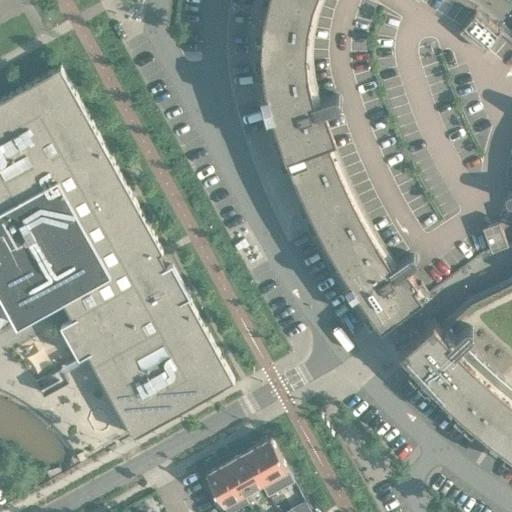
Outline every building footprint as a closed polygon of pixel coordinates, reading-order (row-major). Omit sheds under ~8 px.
[(360,295),(362,298),(363,297),(380,320),(378,321),(380,323),(424,291),(430,286),(486,246),(511,236),(511,0),(266,0),(263,15),(262,14),(261,18),(263,18),(261,46),(260,46),(260,49),(261,49),(264,77),(263,77),(263,80),(264,80),(269,97),(272,109),(275,118),(274,118),(274,121),(275,121),(284,147),(283,148),(285,151),(285,150),(287,153),(288,153),(296,174),(295,175),(296,178),(298,181),(299,181),(308,201),(307,202),(309,205),(308,205),(309,208),(310,208),(317,220),(316,220),(323,233),(322,233),(324,236),(324,235),(339,260),(338,260),(339,263),(340,263),(350,277),(361,294),(360,295)] [(90,356),(133,434),(234,378),(188,294),(190,293),(172,260),(166,263),(159,250),(163,248),(61,64),(0,97),(0,292),(17,322),(33,313),(62,297),(72,315),(60,322),(79,355),(61,365),(61,364),(36,378),(44,392),(69,379),(64,370),(90,356)] [(404,340),(398,345),(400,347),(420,368),(419,368),(421,371),(423,370),(443,390),(441,391),(444,393),(445,392),(466,411),(465,412),(467,414),(468,413),(490,430),(489,432),(491,433),(492,432),(511,446),(511,279),(511,280),(503,284),(503,283),(501,284),(501,283),(499,284),(499,285),(497,286),(498,287),(490,291),(481,295),(473,299),(473,298),(471,298),(469,299),(469,300),(468,301),(469,302),(466,304),(461,309),(450,319),(450,318),(448,319),(446,320),(446,321),(444,322),(442,325),(435,317),(433,315),(427,320),(404,340)] [(270,436),(244,450),(262,482),(261,482),(267,492),(294,478),(270,436)] [(244,450),(225,460),(243,492),(261,482),(262,482),(244,450)] [(243,492),(225,460),(205,471),(228,511),(248,500),(243,492)]
